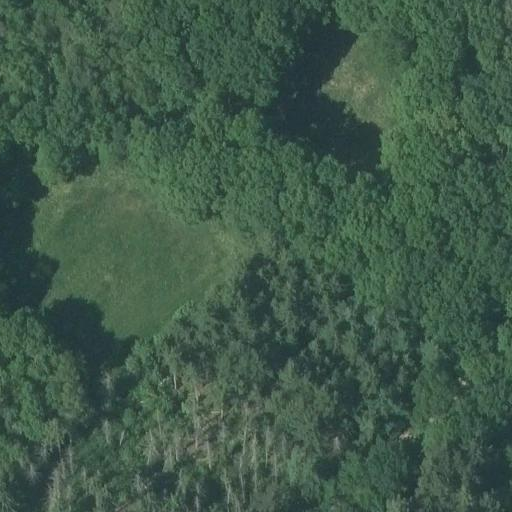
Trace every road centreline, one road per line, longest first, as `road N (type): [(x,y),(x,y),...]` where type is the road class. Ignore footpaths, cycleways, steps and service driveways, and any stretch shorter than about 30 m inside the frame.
road 1 (track): [(135,0),(172,86),(274,224),(484,367)]
road 2 (track): [(325,511),(484,367)]
